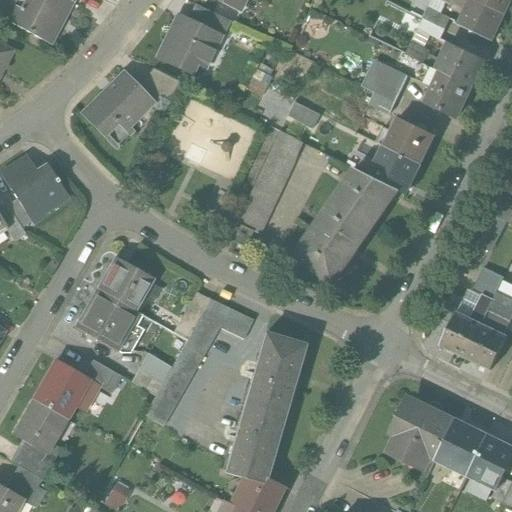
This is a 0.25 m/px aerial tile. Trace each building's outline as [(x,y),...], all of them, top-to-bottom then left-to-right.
[(12,0),(2,21),(49,46),(72,3),(66,0),(12,0)] [(215,0),(216,0),(239,12),(244,0),(215,0)] [(458,25),(492,42),(504,17),(469,0),(456,0),(454,5),(465,10),(458,25)] [(511,0),(469,0),(504,17),(511,0)] [(423,20),(445,31),(451,20),(416,2),(412,9),(406,6),(404,11),(423,20)] [(188,23),(221,39),(229,23),(196,7),(188,23)] [(188,23),(178,18),(158,60),(186,74),(191,64),(206,71),(221,39),(188,23)] [(418,31),(440,41),(445,31),(423,20),(418,31)] [(393,50),(437,71),(442,61),(429,55),(430,52),(411,43),(409,48),(396,42),(393,50)] [(0,74),(12,52),(0,45),(0,74)] [(437,71),(440,73),(471,88),(484,61),(450,45),(442,61),(437,71)] [(362,88),(374,94),(395,104),(408,77),(375,61),(362,88)] [(152,71),(138,90),(150,103),(149,103),(152,106),(159,99),(169,104),(179,84),(152,71)] [(455,120),(471,88),(440,73),(425,105),(455,120)] [(138,90),(123,76),(83,116),(116,149),(129,135),(123,129),(149,103),(150,103),(138,90)] [(247,80),(242,90),(260,99),(265,90),(247,80)] [(374,94),(369,105),(390,115),(395,104),(374,94)] [(294,104),(286,119),(312,131),(319,116),(294,104)] [(434,137),(398,120),(383,147),(420,166),(434,137)] [(279,133),(229,242),(245,249),(252,233),(260,237),(303,144),(279,133)] [(398,191),(406,195),(420,166),(383,147),(369,177),(398,191)] [(67,198),(47,168),(38,174),(27,158),(0,175),(0,176),(16,201),(30,222),(67,198)] [(511,170),(509,169),(499,189),(511,195),(511,170)] [(369,177),(355,170),(294,259),(333,286),(398,191),(369,177)] [(20,229),(30,222),(16,201),(6,207),(20,229)] [(511,205),(502,201),(493,217),(511,226),(511,205)] [(20,229),(6,207),(0,211),(0,218),(4,225),(2,226),(12,243),(25,235),(20,229)] [(114,260),(96,291),(134,313),(152,282),(140,275),(141,274),(127,266),(127,267),(114,260)] [(491,304),(493,299),(507,270),(493,264),(489,272),(484,270),(472,295),(491,304)] [(75,329),(117,354),(138,315),(134,313),(96,291),(75,329)] [(441,347),(465,359),(491,304),(472,295),(467,292),(441,347)] [(172,335),(187,343),(200,321),(210,301),(196,294),(172,335)] [(511,307),(493,299),(491,304),(465,359),(491,371),(506,339),(504,338),(507,331),(511,321),(511,307)] [(253,321),(210,301),(200,321),(219,330),(243,341),(253,321)] [(187,343),(144,418),(163,429),(219,330),(200,321),(187,343)] [(265,336),(245,405),(283,416),(303,347),(265,336)] [(148,356),(131,385),(154,398),(170,369),(148,356)] [(57,362),(33,403),(66,421),(74,407),(85,413),(99,388),(100,386),(88,380),(57,362)] [(97,365),(88,380),(100,386),(99,388),(111,395),(121,379),(97,365)] [(46,455),(66,421),(33,403),(13,438),(30,447),(30,446),(46,455)] [(435,462),(437,458),(453,425),(439,418),(441,413),(430,408),(428,413),(410,404),(396,433),(402,436),(394,452),(419,465),(423,456),(435,462)] [(283,416),(245,405),(225,474),(243,479),(263,485),(264,479),(283,416)] [(437,458),(469,474),(487,436),(455,420),(453,425),(437,458)] [(511,460),(511,448),(487,436),(469,474),(467,478),(495,491),(497,492),(503,479),(511,460)] [(30,446),(30,447),(18,468),(42,482),(43,482),(52,468),(42,463),(46,455),(30,446)] [(42,482),(18,468),(5,490),(25,502),(24,504),(28,507),(42,482)] [(263,485),(243,479),(229,505),(242,511),(271,511),(282,489),(264,479),(263,485)] [(511,485),(511,483),(503,479),(497,492),(495,491),(492,498),(503,504),(511,485)] [(105,503),(120,510),(130,487),(115,480),(105,503)] [(511,485),(503,504),(511,508),(511,485)] [(5,490),(0,487),(0,511),(19,511),(24,504),(25,502),(5,490)] [(242,511),(229,505),(226,503),(221,511),(242,511)]
